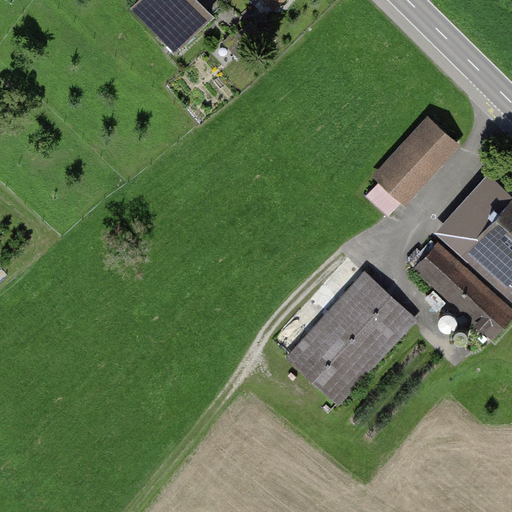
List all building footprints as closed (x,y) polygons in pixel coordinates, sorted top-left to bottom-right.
[(211,17),(193,0),(136,0),(128,8),(173,54),(211,17)] [(281,0),(257,0),(269,12),(281,0)] [(404,210),(460,147),(426,116),(370,179),(404,210)] [(511,196),(488,176),(438,232),(511,296),(511,196)] [(511,324),(511,309),(436,243),(413,269),(496,342),(511,324)] [(416,320),(363,271),(286,353),(340,402),(416,320)]
